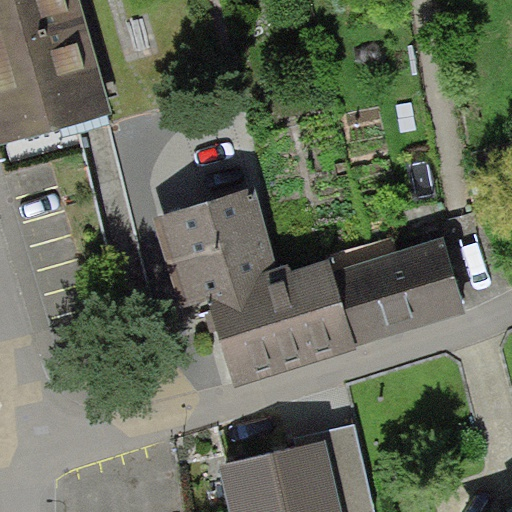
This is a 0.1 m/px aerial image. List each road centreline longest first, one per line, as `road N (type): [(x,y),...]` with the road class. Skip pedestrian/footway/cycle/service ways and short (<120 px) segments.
road 1 (residential): [(32,439),(239,400),(511,311)]
road 2 (residential): [(32,439),(0,322)]
